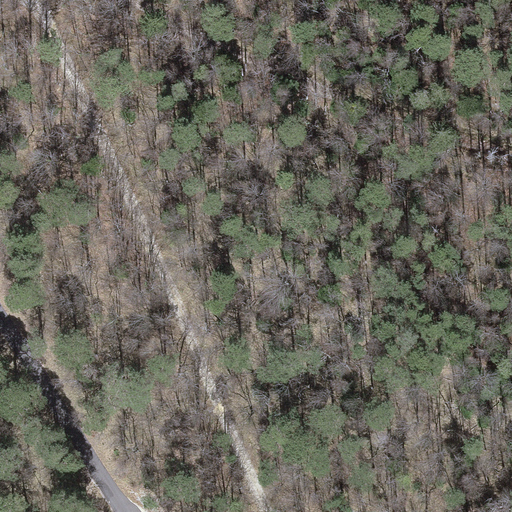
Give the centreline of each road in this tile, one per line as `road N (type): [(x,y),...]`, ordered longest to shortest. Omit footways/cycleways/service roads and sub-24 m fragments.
road 1 (track): [(251,511),(43,0)]
road 2 (track): [(140,0),(511,160)]
road 3 (track): [(116,511),(0,318)]
